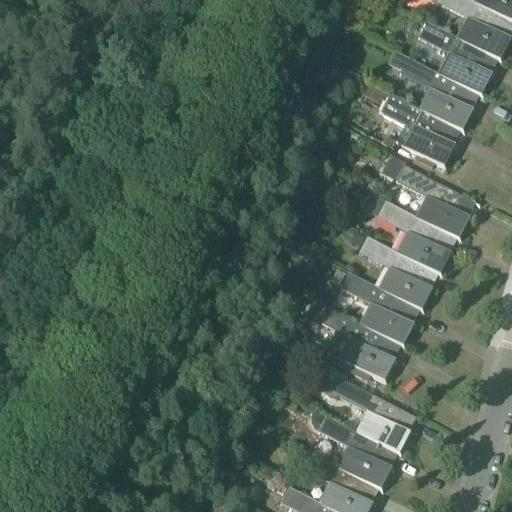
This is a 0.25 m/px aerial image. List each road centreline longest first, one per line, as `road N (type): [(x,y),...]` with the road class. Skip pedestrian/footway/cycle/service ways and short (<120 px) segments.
road 1 (track): [(265,0),(30,511)]
road 2 (tertiary): [(470,511),(511,363)]
